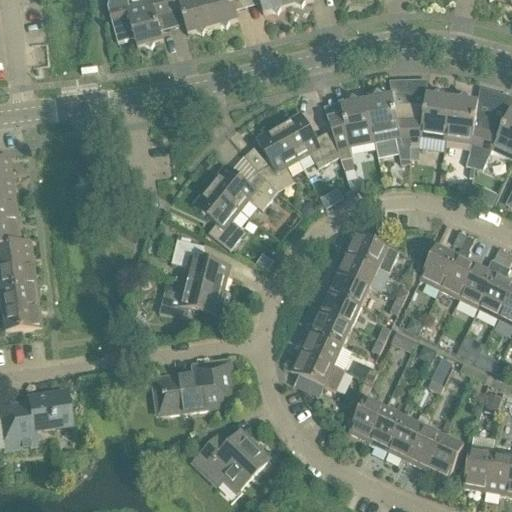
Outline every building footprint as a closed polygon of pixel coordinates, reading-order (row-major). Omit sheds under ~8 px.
[(126,10),(138,53),(145,51),(152,55),(155,48),(164,46),(156,17),(167,14),(163,0),(150,0),(151,3),(126,10)] [(203,0),(163,0),(167,14),(180,10),(188,39),(196,37),(203,41),(206,34),(212,32),(203,0)] [(203,0),(212,32),(220,30),(227,34),(231,27),(239,25),(232,0),(203,0)] [(245,0),(246,2),(254,0),(258,0),(264,18),(272,16),(278,19),(281,13),(288,11),(285,0),(245,0)] [(285,0),(288,11),(295,9),(302,13),(306,6),(314,4),(313,0),(285,0)] [(511,0),(503,0),(503,3),(509,5),(511,9),(511,0)] [(398,128),(392,99),(387,100),(386,97),(382,94),(373,96),(370,100),(365,101),(374,147),(396,143),(401,165),(410,165),(410,164),(409,128),(398,128)] [(426,98),(422,127),(409,128),(410,164),(419,164),(418,152),(420,152),(421,141),(445,145),(452,101),(446,101),(441,94),(433,99),(426,98)] [(466,97),(458,102),(452,101),(445,145),(471,149),(470,159),(467,171),(471,172),(470,178),(473,179),(475,173),(485,138),(474,135),(478,105),(470,104),(466,97)] [(328,123),(332,135),(333,141),(335,147),(338,156),(340,162),(344,175),(355,173),(350,152),(374,147),(365,101),(362,102),(358,99),(349,101),(346,105),(347,108),(341,109),(343,119),(328,123)] [(511,115),(510,114),(498,141),(485,138),(475,173),(483,176),(493,155),(511,163),(511,115)] [(333,141),(332,135),(316,144),(302,117),(279,130),(298,166),(311,159),(319,173),(339,162),(340,162),(338,156),(335,147),(333,141)] [(298,166),(279,130),(257,143),(271,169),(260,175),(258,177),(278,197),(295,187),(287,172),(298,166)] [(9,161),(0,161),(0,184),(12,183),(9,161)] [(209,190),(241,216),(250,205),(263,216),(278,197),(258,177),(249,189),(226,170),(209,190)] [(0,207),(15,206),(12,183),(0,184),(0,207)] [(241,216),(209,190),(193,210),(217,229),(209,238),(230,256),(246,237),(232,226),(241,216)] [(476,205),(476,206),(491,213),(497,199),(482,192),(482,193),(476,205)] [(15,206),(0,207),(0,228),(17,226),(15,206)] [(0,250),(20,247),(20,246),(17,226),(0,228),(0,250)] [(355,237),(345,258),(380,274),(390,278),(399,257),(378,247),(381,243),(365,235),(362,240),(355,237)] [(461,253),(467,241),(460,237),(454,249),(461,253)] [(467,241),(461,253),(469,257),(475,244),(467,241)] [(30,245),(20,246),(20,247),(0,250),(0,271),(33,267),(30,245)] [(185,286),(225,295),(231,270),(202,263),(205,251),(178,245),(172,268),(189,272),(185,286)] [(437,251),(420,285),(440,295),(457,261),(437,251)] [(461,253),(457,261),(440,295),(460,305),(477,271),(466,265),(470,257),(469,257),(461,253)] [(501,269),(507,257),(500,253),(494,266),(501,269)] [(511,259),(507,257),(501,269),(509,273),(511,266),(511,259)] [(380,274),(345,258),(336,277),(371,293),(380,274)] [(491,265),(486,275),(477,271),(460,305),(479,314),(496,280),(501,269),(494,266),(491,265)] [(0,293),(36,289),(33,267),(0,271),(0,293)] [(501,269),(496,280),(479,314),(499,324),(511,297),(511,288),(505,284),(510,274),(509,273),(501,269)] [(405,285),(413,288),(418,276),(411,273),(405,285)] [(327,297),(362,313),(371,293),(336,277),(327,297)] [(225,295),(185,286),(182,299),(166,295),(160,318),(187,324),(190,313),(219,320),(225,295)] [(36,289),(0,293),(0,309),(1,316),(39,311),(36,289)] [(402,292),(396,305),(403,308),(409,296),(402,292)] [(362,313),(327,297),(318,316),(353,332),(362,313)] [(511,330),(511,297),(499,324),(511,330)] [(390,317),(398,321),(403,308),(396,305),(390,317)] [(18,336),(41,333),(39,311),(1,316),(4,338),(9,337),(18,336)] [(353,332),(318,316),(309,336),(344,352),(353,332)] [(391,335),(384,331),(378,344),(385,347),(391,335)] [(344,352),(309,336),(300,356),(334,372),(344,352)] [(397,336),(392,347),(411,357),(417,346),(397,336)] [(385,347),(378,344),(372,356),(380,360),(385,347)] [(435,355),(425,350),(422,355),(424,360),(431,364),(435,355)] [(482,355),(475,368),(479,370),(485,373),(492,359),(482,355)] [(300,356),(291,376),(336,396),(345,377),(334,372),(300,356)] [(453,367),(443,362),(438,372),(447,377),(453,367)] [(464,369),(461,377),(472,383),(476,375),(464,369)] [(371,373),(365,386),(372,390),(379,376),(371,373)] [(152,386),(157,422),(181,418),(184,414),(199,412),(201,415),(211,413),(214,410),(236,407),(231,374),(213,376),(209,374),(203,375),(200,378),(182,381),(180,378),(173,379),(169,383),(159,384),(159,385),(152,386)] [(485,389),(489,382),(476,375),(472,383),(485,389)] [(441,398),(444,390),(432,385),(429,393),(441,398)] [(495,385),(491,392),(502,398),(503,398),(507,391),(495,385)] [(372,390),(365,386),(359,398),(367,401),(372,390)] [(511,402),(511,392),(507,391),(503,398),(511,402)] [(70,430),(66,396),(29,402),(30,411),(12,414),(11,410),(0,411),(0,417),(5,453),(37,449),(35,435),(70,430)] [(366,403),(349,437),(370,447),(386,413),(366,403)] [(231,412),(220,413),(221,423),(232,421),(231,412)] [(389,456),(405,422),(386,413),(370,447),(389,456)] [(405,422),(389,456),(408,466),(425,432),(429,423),(421,419),(417,428),(405,422)] [(425,432),(408,466),(427,475),(444,441),(425,432)] [(194,467),(217,489),(218,490),(219,489),(227,481),(235,489),(241,494),(246,489),(269,465),(241,438),(227,452),(218,443),(194,467)] [(444,441),(427,475),(448,485),(465,451),(444,441)] [(495,445),(473,441),(464,492),(485,496),(492,459),(495,445)] [(507,500),(511,469),(511,462),(492,459),(485,496),(507,500)]
